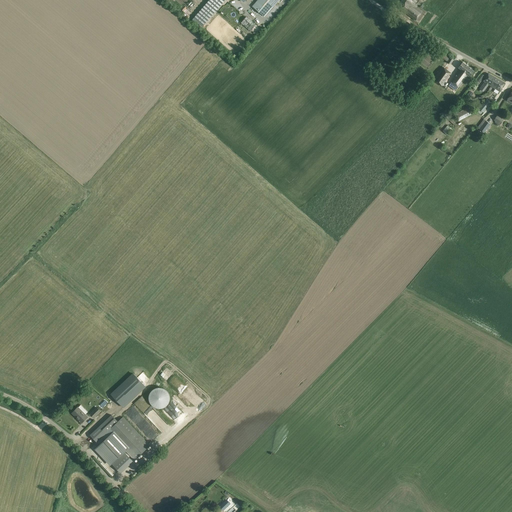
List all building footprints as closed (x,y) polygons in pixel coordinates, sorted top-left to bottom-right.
[(209,0),(192,20),(196,24),(198,23),(202,27),(225,0),(209,0)] [(258,0),(253,7),(265,17),(279,0),(258,0)] [(406,0),(403,5),(400,9),(416,21),(422,12),(406,0)] [(242,24),(251,32),(255,26),(246,18),(242,24)] [(451,82),(449,85),(453,87),(451,90),(455,93),(458,88),(465,79),(467,80),(470,77),(474,71),(463,62),(459,66),(458,68),(460,69),(451,82)] [(442,67),(433,80),(442,86),(451,73),(442,67)] [(484,82),(479,89),(484,92),(489,85),(490,85),(495,78),(494,77),(489,74),(483,81),(484,82)] [(495,78),(490,85),(496,89),(499,91),(505,83),(495,78)] [(486,100),(479,108),(483,112),(491,103),(486,100)] [(455,113),(457,120),(469,116),(467,109),(455,113)] [(501,124),(504,120),(497,116),(494,121),(495,121),(494,122),(499,126),(500,124),(501,124)] [(490,124),(484,119),(477,128),(484,133),(490,124)] [(447,125),(442,131),(447,135),(452,129),(447,125)] [(133,374),(111,394),(124,407),(145,387),(133,374)] [(160,388),(157,388),(154,388),(153,389),(152,390),(150,393),(149,394),(149,397),(149,399),(149,402),(150,404),(152,405),(153,407),(155,408),(157,408),(159,408),(160,409),(162,408),(165,407),(166,407),(168,405),(168,403),(170,401),(170,397),(170,396),(169,393),(168,392),(166,390),(165,389),(162,388),(160,388)] [(78,407),(76,409),(72,413),(73,413),(77,417),(76,417),(82,423),(88,417),(78,407)] [(94,418),(100,411),(97,408),(90,414),(94,418)] [(112,415),(90,435),(99,445),(95,449),(110,466),(112,464),(115,461),(116,461),(125,452),(126,451),(118,442),(112,436),(108,431),(118,422),(112,415)] [(112,436),(118,442),(134,460),(149,446),(123,417),(108,431),(112,436)] [(227,500),(219,507),(223,511),(230,504),(227,500)]
